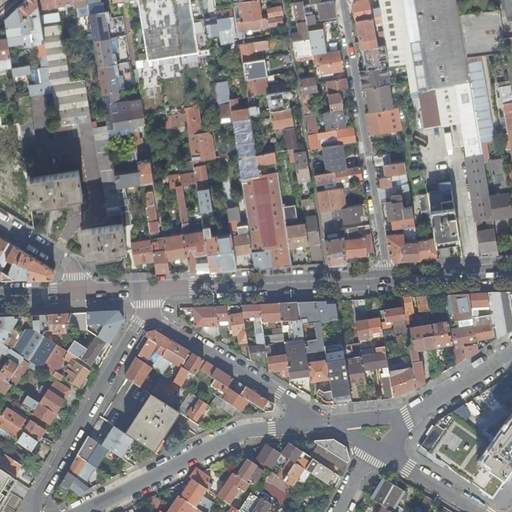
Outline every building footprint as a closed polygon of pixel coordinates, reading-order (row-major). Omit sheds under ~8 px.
[(24,0),(5,19),(7,38),(8,45),(41,41),(42,44),(39,45),(43,67),(40,67),(40,68),(43,83),(45,94),(53,92),(41,21),(37,0),(24,0)] [(56,0),(37,0),(41,21),(53,92),(58,125),(91,121),(85,79),(69,82),(58,9),(57,6),(56,0)] [(125,0),(126,2),(142,99),(145,119),(185,113),(185,108),(197,106),(217,102),(217,101),(214,83),(211,55),(208,37),(206,25),(205,20),(204,8),(202,0),(125,0)] [(262,18),(259,0),(248,0),(233,2),(234,6),(239,5),(241,17),(236,18),(236,22),(262,18)] [(336,16),(333,0),(322,1),(318,2),(320,18),(336,16)] [(360,0),(353,1),(356,20),(381,16),(379,7),(373,8),(370,9),(370,6),(368,0),(360,0)] [(467,58),(460,16),(457,0),(378,0),(379,7),(381,16),(382,23),(384,34),(386,45),(389,66),(406,63),(417,129),(460,122),(466,156),(482,153),(480,142),(468,65),(467,58)] [(511,0),(503,0),(506,17),(511,15),(511,0)] [(305,13),(304,4),(303,1),(294,2),(291,33),(292,36),(293,41),(310,38),(307,25),(305,13)] [(282,14),(281,6),(268,8),(269,16),(282,14)] [(234,42),(234,41),(233,36),(236,36),(235,27),(234,19),(232,9),(217,12),(218,18),(219,23),(206,25),(208,37),(220,35),(222,45),(234,42)] [(314,11),(305,13),(307,25),(316,24),(314,11)] [(511,85),(511,84),(511,38),(504,39),(499,11),(460,16),(467,58),(505,53),(511,85)] [(89,17),(90,22),(98,68),(106,126),(107,130),(133,126),(130,110),(128,101),(119,102),(116,83),(120,82),(118,67),(117,61),(113,62),(112,53),(108,54),(107,48),(111,47),(108,29),(107,23),(111,23),(109,14),(89,17)] [(355,43),(356,50),(363,49),(386,45),(384,34),(378,35),(379,41),(376,41),(373,24),(382,23),(381,16),(356,20),(359,42),(355,43)] [(269,25),(267,17),(262,18),(236,22),(239,39),(245,38),(244,31),(260,29),(260,26),(269,25)] [(284,25),(282,17),(269,18),(271,26),(284,25)] [(326,30),(325,23),(316,24),(307,25),(310,38),(312,55),(326,52),(323,31),(326,30)] [(7,38),(0,38),(0,70),(12,69),(12,68),(8,45),(7,38)] [(313,58),(312,55),(310,38),(293,41),(294,49),(295,54),(296,61),(313,58)] [(274,39),(240,44),(242,61),(257,59),(256,50),(271,48),(274,45),(274,39)] [(363,49),(366,70),(386,67),(389,66),(386,45),(363,49)] [(338,50),(326,52),(312,55),(313,58),(314,65),(318,65),(317,59),(319,58),(322,74),(333,72),(342,70),(338,50)] [(257,59),(242,61),(245,79),(249,78),(252,78),(260,77),(257,59)] [(468,65),(480,142),(494,140),(489,112),(481,63),(468,65)] [(12,68),(12,69),(14,81),(27,79),(26,66),(12,68)] [(360,71),(363,88),(367,87),(389,84),(386,67),(366,70),(360,71)] [(43,83),(40,68),(31,69),(32,81),(36,80),(36,84),(43,83)] [(317,82),(316,75),(300,77),(302,87),(303,92),(318,89),(317,82)] [(265,76),(260,77),(252,78),(255,93),(268,91),(267,86),(266,82),(265,76)] [(346,78),(327,81),(329,94),(325,94),(326,97),(328,105),(321,106),(322,112),(329,111),(342,109),(339,90),(348,88),(346,78)] [(238,109),(237,98),(230,99),(227,81),(214,83),(217,101),(217,102),(218,102),(218,104),(220,118),(220,120),(231,119),(231,121),(233,121),(251,118),(250,114),(249,108),(238,109)] [(43,83),(36,84),(29,85),(31,96),(45,94),(43,83)] [(287,90),(286,86),(286,84),(272,86),(273,93),(287,90)] [(370,112),(386,110),(392,109),(393,109),(389,84),(367,87),(370,112)] [(511,92),(511,86),(499,88),(501,99),(498,99),(499,108),(503,107),(509,141),(504,142),(505,150),(510,149),(511,158),(511,170),(509,171),(511,186),(511,92)] [(290,98),(289,90),(287,90),(273,93),(267,93),(268,98),(266,99),(266,102),(265,103),(267,111),(272,110),(288,108),(286,99),(290,98)] [(252,96),(247,96),(249,108),(250,114),(257,113),(254,95),(252,96)] [(20,123),(23,148),(25,160),(41,157),(40,148),(37,149),(30,96),(16,98),(20,123)] [(130,110),(133,126),(146,124),(145,119),(142,99),(133,100),(135,109),(130,110)] [(198,192),(203,227),(214,225),(205,164),(204,164),(203,159),(215,157),(212,134),(208,131),(201,133),(197,106),(185,108),(185,113),(193,160),(196,183),(198,192)] [(322,112),(321,106),(304,109),(305,115),(315,113),(322,112)] [(293,125),(291,107),(288,108),(272,110),(275,128),(293,125)] [(393,109),(392,109),(395,131),(400,130),(396,108),(393,109)] [(345,126),(342,109),(329,111),(331,124),(329,124),(330,128),(332,127),(332,128),(345,126)] [(367,113),(370,135),(390,132),(386,110),(370,112),(367,113)] [(251,118),(251,121),(263,118),(262,112),(257,113),(250,114),(251,118)] [(308,134),(318,133),(315,113),(305,115),(307,126),(308,134)] [(292,261),(289,247),(283,206),(276,163),(269,164),(270,173),(256,175),(254,166),(276,162),(275,152),(256,155),(251,121),(251,118),(233,121),(249,231),(252,252),(270,249),(273,267),(285,266),(284,262),(292,261)] [(91,121),(53,126),(55,140),(95,134),(107,215),(121,213),(119,206),(118,200),(114,170),(107,130),(106,126),(92,128),(91,121)] [(356,142),(354,127),(318,133),(308,134),(310,146),(310,149),(324,147),(323,143),(320,144),(319,139),(337,136),(339,144),(343,144),(356,142)] [(290,149),(293,149),(298,148),(295,128),(287,129),(290,149)] [(328,172),(347,169),(343,144),(339,144),(324,147),(328,172)] [(114,170),(118,200),(127,199),(125,186),(142,184),(138,161),(136,150),(127,151),(130,168),(114,170)] [(309,169),(306,151),(294,153),(298,181),(310,179),(309,169)] [(482,256),(499,256),(493,217),(489,195),(482,153),(466,156),(482,256)] [(384,165),(392,163),(390,154),(379,155),(374,156),(375,166),(384,165)] [(489,195),(493,217),(511,214),(511,205),(504,157),(490,160),(494,182),(501,181),(503,193),(489,195)] [(151,159),(138,161),(142,184),(155,182),(151,159)] [(190,164),(191,172),(181,174),(169,176),(171,189),(176,188),(175,186),(182,185),(196,183),(193,160),(189,161),(190,164)] [(392,186),(409,183),(405,161),(392,163),(384,165),(386,174),(390,174),(404,172),(405,179),(397,180),(397,181),(391,182),(392,186)] [(191,172),(190,164),(180,166),(181,174),(191,172)] [(338,188),(337,182),(363,178),(361,166),(347,169),(328,172),(315,174),(316,184),(324,183),(324,190),(338,188)] [(30,175),(27,175),(32,205),(42,203),(43,206),(69,201),(69,199),(84,197),(79,170),(31,178),(30,175)] [(390,176),(391,182),(397,181),(397,180),(405,179),(404,172),(390,174),(390,176)] [(380,178),(381,188),(392,186),(391,182),(390,176),(380,178)] [(224,199),(231,198),(229,181),(223,181),(224,199)] [(435,240),(460,237),(451,181),(440,183),(441,190),(428,192),(430,205),(432,217),(435,237),(435,240)] [(196,183),(182,185),(184,195),(192,193),(198,192),(196,183)] [(318,197),(321,211),(331,209),(342,207),(348,207),(346,197),(365,194),(363,183),(338,188),(324,190),(317,191),(318,197)] [(175,186),(176,188),(179,211),(186,210),(184,195),(182,185),(175,186)] [(156,272),(170,272),(168,261),(164,241),(158,242),(157,234),(159,234),(156,218),(155,218),(153,205),(154,204),(152,192),(143,193),(151,239),(154,261),(156,272)] [(198,231),(204,231),(203,227),(198,192),(192,193),(197,221),(198,221),(199,224),(197,224),(198,231)] [(384,220),(402,217),(414,216),(412,206),(403,207),(401,194),(392,195),(393,201),(381,203),(384,220)] [(121,214),(129,212),(128,204),(119,206),(121,213),(121,214)] [(289,247),(308,243),(305,223),(293,225),(293,220),(298,219),(295,204),(283,206),(289,247)] [(361,205),(348,207),(342,207),(345,222),(360,219),(359,214),(363,213),(361,205)] [(424,219),(432,217),(430,205),(423,206),(424,219)] [(242,253),(252,252),(249,231),(239,233),(235,207),(227,208),(231,232),(237,269),(245,268),(243,256),(242,256),(242,253)] [(321,211),(324,232),(338,230),(337,219),(332,220),(331,209),(321,211)] [(186,210),(179,211),(181,223),(188,222),(186,210)] [(121,214),(122,224),(123,226),(131,225),(129,212),(121,214)] [(308,243),(321,241),(316,216),(304,218),(305,223),(308,243)] [(396,261),(421,259),(418,240),(414,216),(402,217),(404,227),(403,227),(404,234),(387,235),(390,256),(396,261)] [(189,271),(210,270),(204,236),(204,231),(198,231),(190,233),(188,222),(181,223),(182,226),(183,234),(187,258),(189,271)] [(117,252),(127,250),(123,226),(122,224),(82,230),(86,257),(97,255),(97,258),(117,255),(117,252)] [(501,246),(511,243),(511,224),(498,227),(501,246)] [(348,228),(349,239),(361,238),(359,226),(348,228)] [(329,264),(347,263),(346,256),(344,239),(343,229),(338,230),(324,232),(329,264)] [(210,270),(237,269),(231,232),(204,236),(210,270)] [(168,261),(187,258),(183,234),(164,237),(164,241),(168,261)] [(367,252),(374,251),(372,234),(365,235),(366,238),(367,252)] [(0,256),(2,253),(2,252),(9,242),(0,236),(0,256)] [(421,259),(438,259),(436,247),(435,240),(435,237),(429,239),(430,249),(426,249),(424,239),(418,240),(421,259)] [(436,247),(461,243),(460,237),(435,240),(436,247)] [(344,239),(346,256),(367,254),(367,252),(366,238),(361,238),(349,239),(344,239)] [(134,264),(154,261),(151,239),(130,242),(134,264)] [(0,256),(0,269),(2,271),(8,260),(6,259),(14,245),(9,242),(2,252),(2,253),(0,256)] [(27,267),(27,279),(53,278),(54,270),(14,245),(6,259),(8,260),(13,263),(14,262),(27,267)] [(260,267),(273,267),(270,249),(252,252),(253,254),(254,264),(260,264),(260,267)] [(245,268),(255,268),(254,264),(253,254),(243,256),(245,268)] [(5,273),(15,279),(27,279),(27,267),(14,262),(13,263),(9,271),(7,270),(5,273)] [(0,280),(15,279),(5,273),(2,271),(0,269),(0,280)] [(511,330),(511,292),(488,294),(490,307),(496,340),(511,330)] [(456,365),(479,351),(478,344),(477,340),(475,328),(471,308),(469,294),(445,296),(449,321),(451,336),(453,346),(456,365)] [(490,307),(488,294),(469,294),(471,308),(490,307)] [(427,296),(418,297),(420,313),(423,312),(424,319),(430,318),(427,296)] [(411,297),(402,298),(403,307),(406,321),(412,320),(412,314),(414,314),(411,297)] [(377,299),(370,299),(372,314),(379,313),(379,311),(377,299)] [(318,306),(321,322),(339,320),(338,314),(336,303),(336,301),(318,302),(318,306)] [(336,303),(338,314),(345,312),(344,302),(336,303)] [(288,303),(279,304),(281,321),(288,321),(288,324),(291,323),(288,303)] [(298,303),(288,303),(291,323),(292,328),(302,327),(298,303)] [(306,354),(325,351),(324,339),(321,322),(318,306),(313,307),(313,303),(301,303),(298,303),(302,327),(302,328),(315,325),(317,342),(305,344),(305,345),(306,354)] [(260,304),(242,305),(243,313),(244,318),(254,317),(255,323),(263,323),(260,304)] [(269,304),(260,304),(263,323),(269,322),(269,325),(272,325),(269,304)] [(279,304),(269,304),(272,325),(274,324),(274,322),(281,321),(279,304)] [(218,321),(228,321),(228,316),(226,306),(215,307),(218,321)] [(219,327),(219,325),(218,321),(215,307),(193,308),(194,325),(197,327),(204,327),(219,327)] [(379,313),(380,319),(381,325),(393,323),(394,326),(395,334),(408,332),(406,321),(403,307),(379,311),(379,313)] [(338,314),(339,320),(340,329),(357,326),(357,322),(355,310),(345,312),(338,314)] [(87,330),(96,336),(107,342),(109,344),(123,320),(118,311),(87,313),(87,330)] [(87,331),(87,330),(87,313),(71,314),(66,331),(87,331)] [(240,344),(248,342),(244,318),(243,313),(228,316),(228,321),(230,331),(233,330),(233,334),(233,335),(238,334),(240,344)] [(57,345),(62,348),(65,339),(53,337),(45,331),(52,331),(52,334),(66,334),(66,331),(71,314),(33,315),(34,328),(34,330),(57,345)] [(19,319),(14,316),(0,317),(0,342),(13,350),(18,341),(9,336),(19,319)] [(380,319),(368,320),(371,338),(383,336),(382,329),(381,325),(380,319)] [(368,320),(357,322),(357,326),(360,340),(371,338),(368,320)] [(449,336),(451,336),(449,321),(431,324),(434,336),(448,334),(449,336)] [(417,389),(426,383),(423,361),(420,361),(419,352),(436,348),(434,336),(431,324),(411,328),(414,346),(410,346),(414,367),(417,389)] [(219,327),(220,335),(229,341),(227,325),(219,325),(219,327)] [(477,340),(478,340),(493,337),(490,325),(475,328),(477,340)] [(341,337),(344,355),(353,354),(352,344),(360,343),(360,340),(357,326),(340,329),(341,337)] [(202,330),(221,342),(220,335),(219,327),(204,327),(202,330)] [(42,369),(57,345),(34,330),(34,328),(25,328),(18,341),(13,350),(24,358),(30,361),(42,369)] [(149,339),(138,355),(147,361),(157,344),(161,346),(156,353),(162,356),(154,369),(163,375),(171,361),(181,367),(188,354),(189,352),(155,331),(147,333),(145,337),(149,339)] [(285,376),(289,376),(286,354),(285,354),(281,354),(275,355),(273,344),(284,343),(283,333),(264,335),(265,337),(266,344),(269,371),(284,370),(285,376)] [(436,348),(453,346),(451,336),(449,336),(448,334),(434,336),(436,348)] [(107,342),(96,336),(89,346),(87,345),(85,347),(75,340),(68,352),(91,366),(107,342)] [(334,405),(352,403),(349,383),(345,361),(344,355),(341,337),(324,339),(325,351),(327,359),(330,380),(332,388),(334,402),(334,405)] [(285,348),(305,345),(305,344),(304,340),(294,341),(284,343),(285,348)] [(0,377),(8,382),(14,373),(24,358),(13,350),(0,342),(0,377)] [(260,366),(269,371),(266,344),(249,347),(251,359),(265,357),(265,362),(261,362),(260,366)] [(91,366),(68,352),(62,348),(57,345),(42,369),(60,380),(63,376),(57,372),(63,361),(68,365),(66,368),(68,370),(67,372),(69,373),(66,379),(79,387),(90,371),(88,370),(91,366)] [(377,369),(388,367),(385,346),(377,348),(378,354),(374,354),(377,369)] [(289,376),(309,373),(308,362),(306,355),(291,357),(290,349),(285,350),(286,354),(289,376)] [(365,371),(377,369),(374,354),(369,355),(368,350),(362,351),(363,358),(365,371)] [(194,376),(203,360),(196,356),(192,353),(191,356),(188,354),(181,367),(173,382),(180,386),(188,373),(194,376)] [(125,377),(146,391),(150,384),(144,380),(152,367),(137,357),(136,357),(130,366),(131,367),(125,377)] [(21,377),(30,361),(24,358),(14,373),(21,377)] [(366,378),(365,371),(363,358),(345,361),(349,383),(367,381),(366,378)] [(309,373),(311,383),(330,380),(327,359),(308,362),(309,373)] [(227,387),(232,379),(206,362),(200,370),(215,380),(220,383),(224,386),(227,387)] [(411,392),(417,389),(414,367),(389,373),(393,398),(394,398),(411,392)] [(14,386),(21,377),(14,373),(8,382),(12,385),(14,386)] [(387,399),(393,398),(389,373),(382,374),(387,399)] [(168,401),(169,399),(171,397),(178,386),(163,376),(152,391),(161,397),(163,398),(168,401)] [(8,382),(0,377),(0,390),(6,394),(12,385),(8,382)] [(40,403),(56,413),(71,390),(55,380),(49,390),(41,385),(39,389),(46,394),(40,403)] [(220,383),(215,380),(211,386),(216,390),(220,383)] [(274,405),(239,383),(233,391),(248,400),(266,412),(273,412),(274,405)] [(248,400),(233,391),(227,387),(224,386),(222,390),(227,393),(223,400),(238,409),(241,411),(248,400)] [(329,402),(334,402),(332,388),(329,389),(329,392),(325,392),(320,389),(317,393),(318,395),(329,402)] [(196,422),(208,405),(190,392),(181,405),(184,407),(191,412),(188,417),(196,422)] [(136,441),(152,452),(177,412),(176,411),(152,395),(127,435),(136,441)] [(233,416),(238,409),(223,400),(217,395),(212,402),(233,416)] [(48,424),(56,413),(40,403),(33,414),(48,424)] [(52,450),(56,443),(42,435),(45,430),(31,420),(27,426),(24,423),(27,418),(8,405),(4,405),(0,407),(0,414),(38,441),(52,450)] [(497,445),(451,412),(439,420),(417,451),(443,469),(446,463),(493,497),(506,479),(484,463),(497,445)] [(31,451),(38,441),(0,414),(0,427),(19,440),(18,442),(31,451)] [(124,460),(136,441),(127,435),(111,424),(99,444),(109,450),(119,457),(124,460)] [(511,470),(511,424),(497,445),(484,463),(506,479),(511,470)] [(88,437),(77,456),(97,469),(109,450),(99,444),(88,437)] [(333,439),(312,441),(318,444),(347,463),(350,459),(346,448),(333,439)] [(0,450),(22,465),(25,460),(15,453),(15,452),(0,442),(0,450)] [(310,457),(289,443),(282,454),(289,459),(295,463),(297,465),(302,458),(307,462),(310,457)] [(279,453),(267,444),(266,445),(256,460),(271,468),(279,453)] [(347,463),(318,444),(314,451),(344,470),(347,463)] [(0,450),(0,454),(3,457),(0,462),(0,466),(15,476),(22,465),(0,450)] [(77,456),(68,473),(84,485),(91,473),(93,474),(97,469),(77,456)] [(124,471),(125,471),(123,466),(128,463),(124,460),(119,457),(114,465),(124,471)] [(335,474),(311,458),(305,470),(328,485),(335,474)] [(247,460),(237,476),(250,483),(253,486),(258,479),(251,474),(256,466),(247,460)] [(271,468),(256,460),(255,462),(269,472),(271,468)] [(278,476),(287,461),(285,460),(275,474),(278,476)] [(292,464),(287,461),(278,476),(283,479),(292,464)] [(125,471),(134,467),(128,463),(123,466),(125,471)] [(304,469),(297,465),(295,463),(283,481),(292,487),(304,469)] [(0,486),(7,490),(14,478),(0,468),(0,486)] [(211,478),(195,468),(189,477),(191,478),(205,487),(208,482),(211,478)] [(276,477),(270,472),(259,489),(281,504),(287,495),(277,489),(271,485),(276,477)] [(70,496),(70,498),(89,489),(84,485),(68,473),(56,494),(62,498),(70,487),(76,491),(70,496)] [(237,476),(233,473),(218,496),(230,505),(240,489),(244,492),(250,483),(237,476)] [(10,492),(17,480),(14,478),(7,490),(10,492)] [(205,487),(191,478),(179,497),(201,511),(209,511),(215,504),(204,497),(208,490),(205,487)] [(384,478),(371,499),(383,506),(392,511),(404,491),(384,478)] [(292,487),(283,481),(277,489),(287,495),(292,487)] [(7,497),(10,492),(7,490),(0,486),(0,502),(3,504),(7,497)] [(247,511),(245,510),(259,489),(255,487),(239,511),(240,511),(265,511),(271,504),(262,498),(253,511),(247,511)] [(434,501),(426,496),(420,507),(428,511),(434,501)] [(165,504),(154,497),(145,501),(160,511),(165,504)] [(201,511),(179,497),(169,511),(201,511)]
